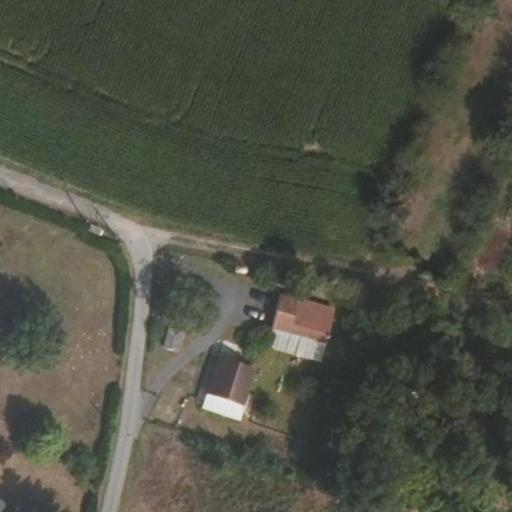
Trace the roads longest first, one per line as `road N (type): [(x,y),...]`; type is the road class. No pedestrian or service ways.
road 1 (track): [(511,304),(139,234)]
road 2 (track): [(139,234),(132,398),(102,511)]
road 3 (track): [(139,234),(0,178)]
